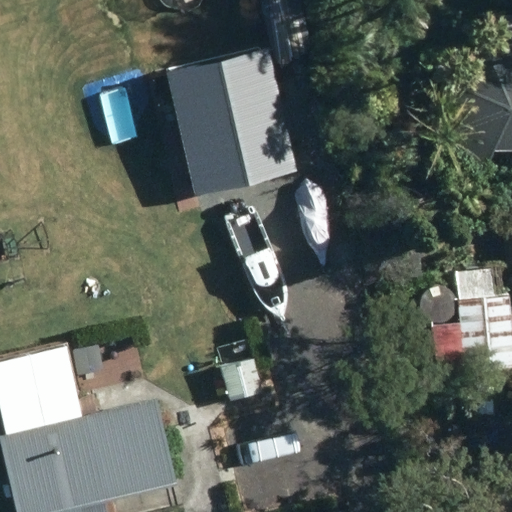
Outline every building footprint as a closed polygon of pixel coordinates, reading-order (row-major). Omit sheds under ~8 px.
[(291,0),(248,0),(253,36),(295,30),(291,0)] [(511,39),(483,40),(444,76),(446,147),(511,147),(511,39)] [(267,109),(228,117),(243,190),(282,182),(267,109)] [(292,205),(252,210),(261,276),(301,270),(292,205)] [(0,256),(12,243),(0,232),(0,256)] [(417,241),(387,245),(391,275),(421,271),(417,241)] [(431,323),(435,370),(511,364),(511,361),(505,288),(456,294),(458,320),(431,323)] [(221,362),(230,396),(261,388),(251,354),(221,362)] [(266,407),(215,423),(242,511),(265,511),(322,494),(312,462),(286,470),(266,407)] [(0,432),(0,443),(16,511),(34,511),(108,495),(88,410),(0,432)]
